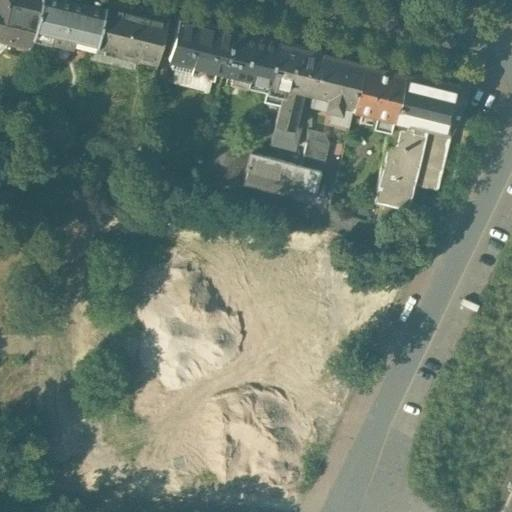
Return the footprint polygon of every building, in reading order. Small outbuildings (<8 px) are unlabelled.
[(0,0),(0,37),(5,38),(3,47),(10,51),(20,54),(27,51),(28,47),(31,34),(39,0),(0,0)] [(39,0),(31,34),(49,38),(69,43),(70,40),(93,46),(104,0),(39,0)] [(167,13),(113,0),(104,0),(93,46),(137,56),(156,61),(156,59),(167,13)] [(234,29),(179,16),(168,57),(178,60),(213,69),(223,71),(234,29)] [(279,41),(234,29),(223,71),(249,77),(246,87),(266,92),(279,41)] [(49,38),(31,34),(28,47),(46,52),(49,38)] [(321,51),(279,41),(266,92),(262,109),(267,110),(264,121),(293,128),(302,92),(308,94),(308,96),(310,97),(321,51)] [(363,61),(321,51),(310,97),(309,98),(325,102),(324,107),(339,110),(340,105),(352,108),(363,61)] [(156,61),(137,56),(134,67),(139,74),(147,75),(154,71),(157,59),(156,59),(156,61)] [(213,69),(178,60),(173,83),(208,91),(213,69)] [(403,71),(363,61),(352,108),(375,113),(376,113),(391,117),(392,117),(403,71)] [(424,81),(416,79),(417,74),(414,73),(413,79),(405,77),(406,71),(403,71),(392,117),(425,126),(447,131),(448,130),(464,94),(459,84),(426,76),(424,81)] [(375,113),(361,110),(358,123),(372,126),(375,113)] [(76,114),(69,112),(66,123),(73,124),(76,114)] [(376,113),(375,113),(372,126),(388,130),(391,117),(376,113)] [(392,117),(391,117),(388,130),(372,198),(406,206),(412,183),(425,126),(392,117)] [(425,126),(412,183),(435,188),(449,130),(448,130),(447,131),(425,126)] [(318,170),(251,153),(243,183),(311,200),(318,170)] [(193,339),(198,352),(175,350),(182,369),(179,399),(154,397),(149,456),(175,458),(180,472),(184,472),(206,463),(263,468),(277,463),(279,438),(310,440),(314,394),(315,396),(321,329),(330,326),(316,288),(310,288),(311,278),(319,275),(320,262),(316,254),(210,245),(202,335),(193,339)] [(74,436),(49,435),(49,477),(74,477),(74,436)]
